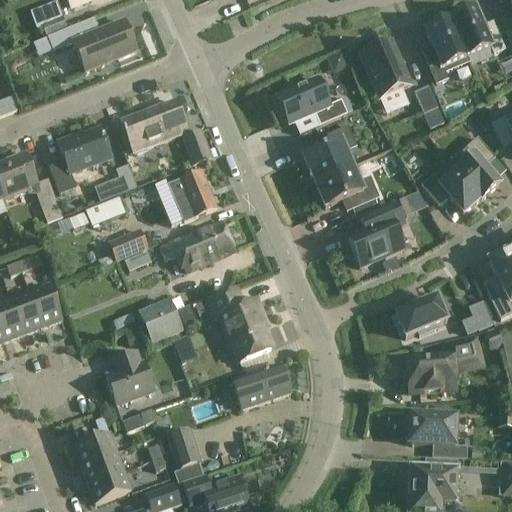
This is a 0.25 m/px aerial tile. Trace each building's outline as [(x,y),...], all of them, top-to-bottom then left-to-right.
[(65,0),(70,11),(96,0),(65,0)] [(45,39),(66,31),(59,12),(38,20),(45,39)] [(474,12),(449,23),(466,61),(470,60),(489,51),(492,58),(496,56),(504,53),(494,29),(493,25),(482,30),(474,12)] [(52,54),(73,46),(85,75),(135,54),(123,25),(98,35),(93,21),(47,41),(52,54)] [(434,56),(423,61),(435,88),(447,83),(444,76),(468,66),(466,61),(449,23),(424,34),(434,56)] [(391,45),(359,58),(378,102),(379,102),(386,118),(408,108),(401,93),(410,89),(391,45)] [(317,82),(276,100),(288,128),(314,117),(319,129),(346,117),(340,104),(329,109),(317,82)] [(428,90),(413,96),(422,118),(437,112),(428,90)] [(174,104),(120,125),(132,157),(187,136),(174,104)] [(511,116),(504,121),(490,128),(503,152),(511,146),(511,116)] [(313,186),(352,170),(345,155),(356,150),(347,129),(319,141),(324,152),(302,162),(313,186)] [(71,141),(57,146),(63,164),(48,171),(58,198),(76,192),(71,178),(110,163),(99,133),(72,143),(71,141)] [(201,134),(180,142),(192,170),(211,162),(201,134)] [(457,174),(480,202),(481,203),(498,188),(483,171),(494,162),(477,141),(465,151),(458,157),(466,166),(457,174)] [(16,165),(0,170),(0,203),(0,204),(27,194),(26,192),(33,189),(47,227),(62,221),(47,183),(37,187),(26,157),(15,161),(16,165)] [(449,165),(420,190),(437,210),(448,201),(462,217),(480,202),(457,174),(450,165),(449,165)] [(128,169),(117,174),(120,181),(95,191),(100,205),(136,191),(128,169)] [(313,186),(324,211),(346,202),(351,213),(378,201),(369,180),(358,185),(352,170),(313,186)] [(201,175),(168,188),(168,189),(183,225),(217,212),(201,175)] [(118,201),(85,214),(91,229),(124,216),(118,201)] [(401,221),(395,208),(364,221),(369,233),(347,243),(359,271),(403,252),(391,225),(401,221)] [(160,250),(165,263),(179,257),(187,275),(234,254),(221,224),(160,250)] [(137,234),(109,246),(117,264),(145,252),(137,234)] [(511,310),(510,306),(511,305),(511,253),(509,255),(507,251),(496,256),(498,260),(488,265),(501,290),(487,297),(500,324),(511,317),(511,310)] [(29,262),(18,266),(22,276),(32,272),(29,262)] [(6,270),(9,280),(22,276),(18,266),(6,270)] [(48,288),(29,295),(42,331),(62,324),(48,288)] [(214,323),(220,321),(238,365),(245,363),(247,366),(262,360),(261,356),(270,352),(258,323),(261,322),(254,303),(243,308),(236,292),(206,304),(214,323)] [(29,295),(10,302),(23,338),(42,331),(29,295)] [(10,302),(0,305),(0,335),(4,345),(23,338),(10,302)] [(444,326),(446,325),(445,323),(437,304),(436,302),(434,302),(434,303),(425,307),(425,306),(412,312),(397,318),(395,319),(396,321),(404,340),(405,342),(417,337),(419,340),(434,333),(433,330),(444,326)] [(137,317),(151,350),(182,336),(168,303),(137,317)] [(481,307),(469,312),(478,334),(490,329),(481,307)] [(196,326),(189,309),(177,314),(185,331),(196,326)] [(196,361),(188,341),(173,347),(181,367),(196,361)] [(408,391),(409,397),(454,393),(452,366),(479,359),(475,344),(445,351),(445,361),(424,363),(424,366),(406,367),(407,373),(402,373),(403,391),(408,391)] [(115,408),(153,394),(143,367),(139,368),(134,355),(110,364),(115,377),(105,381),(115,408)] [(280,368),(231,384),(241,413),(289,397),(280,368)] [(511,430),(511,412),(500,412),(499,430),(511,430)] [(149,414),(140,418),(144,429),(153,425),(149,414)] [(406,425),(405,442),(408,442),(408,448),(432,449),(438,449),(437,463),(466,464),(467,450),(454,450),(455,421),(453,421),(453,418),(438,418),(438,420),(409,419),(409,425),(406,425)] [(190,434),(178,437),(166,441),(177,475),(200,467),(190,434)] [(108,437),(73,450),(80,470),(116,456),(108,437)] [(157,449),(147,453),(151,465),(161,461),(157,449)] [(116,456),(80,470),(87,488),(123,475),(116,456)] [(161,461),(151,465),(155,476),(165,472),(161,461)] [(511,499),(511,467),(503,467),(501,499),(511,499)] [(456,476),(410,473),(409,489),(407,489),(406,505),(408,506),(407,511),(442,511),(443,507),(454,507),(456,476)] [(123,475),(87,488),(95,508),(130,495),(123,475)] [(189,510),(204,505),(206,511),(236,511),(248,508),(246,501),(259,496),(254,479),(240,483),(239,482),(209,492),(204,480),(182,488),(189,510)] [(173,488),(144,499),(148,511),(176,511),(181,510),(180,508),(184,506),(177,489),(174,491),(173,488)]
